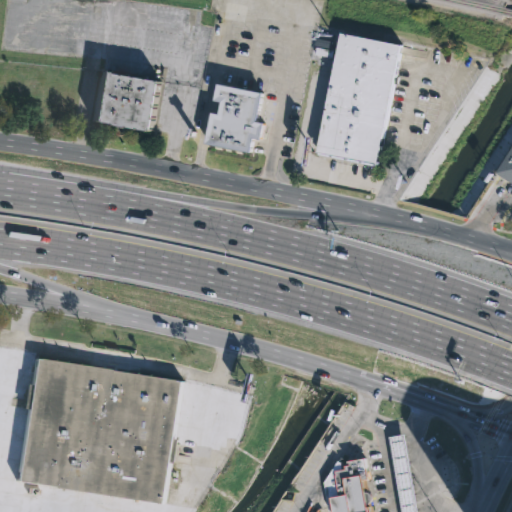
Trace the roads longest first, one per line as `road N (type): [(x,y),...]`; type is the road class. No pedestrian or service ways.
road 1 (secondary): [(0,291),(226,337),(511,434)]
road 2 (motorway): [(509,318),(187,224),(0,193)]
road 3 (secondary): [(511,252),(357,209),(0,143)]
road 4 (motorway): [(0,237),(261,290),(492,362)]
road 5 (motorway): [(357,209),(278,214),(0,175)]
road 6 (motorway): [(0,266),(156,321)]
